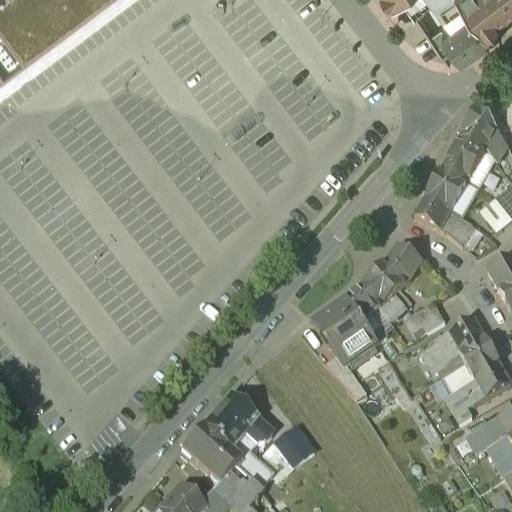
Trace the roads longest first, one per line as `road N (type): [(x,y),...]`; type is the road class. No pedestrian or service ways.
road 1 (residential): [(354,213),(88,511)]
road 2 (residential): [(354,213),(453,263),(477,288),(511,358)]
road 3 (residential): [(340,0),(427,117)]
road 4 (residential): [(427,117),(354,213)]
